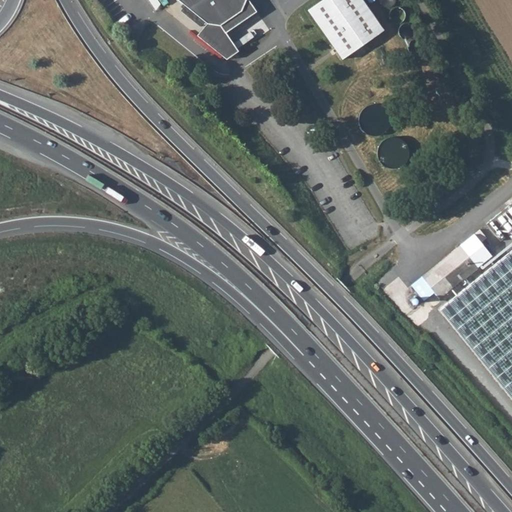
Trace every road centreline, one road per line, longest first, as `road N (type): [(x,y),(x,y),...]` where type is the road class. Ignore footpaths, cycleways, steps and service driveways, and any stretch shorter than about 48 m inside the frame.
road 1 (trunk): [(511,487),(309,268),(143,105),(65,0)]
road 2 (trunk): [(503,511),(259,252),(187,195),(0,94)]
road 3 (trunk): [(0,123),(188,234),(319,359)]
road 4 (trunk): [(0,228),(96,224),(151,241),(204,271),(291,350),(319,359)]
road 5 (unclassified): [(414,263),(283,34),(279,15),(291,0)]
road 6 (trunk): [(319,359),(458,511)]
